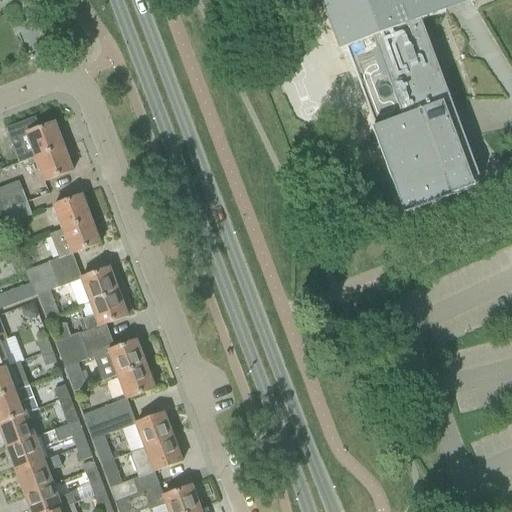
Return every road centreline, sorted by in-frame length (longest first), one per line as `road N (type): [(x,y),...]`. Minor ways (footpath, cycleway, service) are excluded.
road 1 (tertiary): [(332,511),(135,0)]
road 2 (tertiary): [(115,0),(305,511)]
road 3 (residential): [(240,511),(79,89)]
